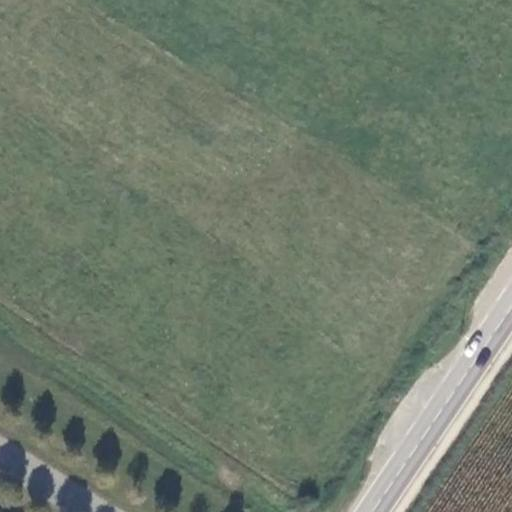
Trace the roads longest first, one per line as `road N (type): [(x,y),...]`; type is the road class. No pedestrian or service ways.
road 1 (track): [(281,511),(0,322)]
road 2 (tertiary): [(511,308),(374,511)]
